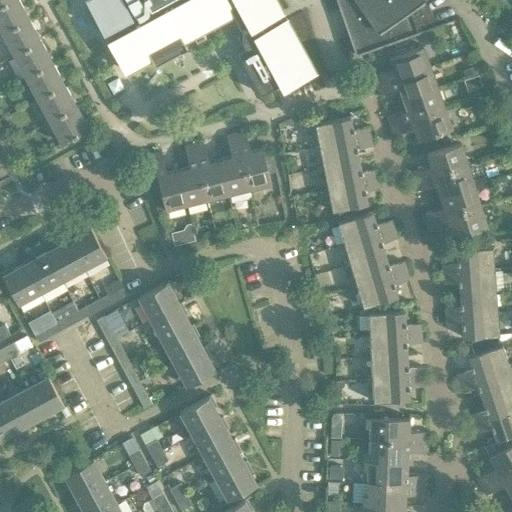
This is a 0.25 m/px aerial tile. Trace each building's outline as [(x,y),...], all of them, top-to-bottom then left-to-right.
[(0,30),(2,34),(29,19),(18,0),(11,0),(0,6),(0,30)] [(87,0),(103,31),(104,31),(109,38),(107,39),(123,67),(125,71),(129,69),(150,58),(154,65),(182,49),(186,47),(184,43),(183,40),(232,14),(240,29),(242,31),(242,33),(241,38),(241,40),(242,41),(242,42),(242,44),(244,47),(237,52),(258,90),(259,94),(279,83),(282,88),(310,73),(314,71),(312,67),(288,22),(288,23),(286,19),(282,21),(282,20),(280,21),(276,14),(278,13),(282,11),(280,7),(276,0),(87,0)] [(423,1),(422,0),(421,0),(336,0),(341,14),(347,22),(345,24),(355,54),(418,32),(410,10),(423,1)] [(14,55),(41,40),(29,19),(2,34),(14,55)] [(53,62),(50,57),(41,40),(14,55),(25,77),(53,62)] [(375,85),(430,66),(423,45),(388,57),(392,69),(372,76),(375,85)] [(37,99),(64,84),(53,62),(25,77),(37,99)] [(437,86),(430,66),(375,85),(379,94),(399,87),(403,99),(437,86)] [(49,121),(76,106),(64,84),(37,99),(49,121)] [(390,126),(444,107),(437,86),(403,99),(406,110),(387,117),(390,126)] [(76,106),(49,121),(61,143),(88,129),(76,106)] [(390,126),(393,135),(413,128),(417,140),(451,128),(444,107),(390,126)] [(370,135),(368,126),(353,129),(350,116),(315,123),(320,145),(370,135)] [(0,143),(2,146),(9,142),(0,124),(0,143)] [(249,188),(270,183),(262,148),(250,150),(245,130),(235,133),(249,188)] [(228,193),(249,188),(235,133),(225,135),(230,155),(219,158),(228,193)] [(372,145),(370,136),(370,135),(320,145),(324,167),(359,160),(356,148),(372,145)] [(228,193),(219,158),(208,161),(203,141),(193,143),(206,199),(228,193)] [(2,146),(9,160),(17,156),(9,142),(2,146)] [(186,204),(206,199),(193,143),(184,145),(189,166),(178,168),(186,204)] [(412,181),(467,164),(461,143),(426,154),(430,165),(409,172),(412,181)] [(178,168),(177,168),(166,171),(161,151),(151,154),(164,209),(186,204),(178,168)] [(378,178),(376,169),(361,171),(359,160),(324,167),(328,188),(378,178)] [(484,176),(472,179),(467,164),(412,181),(415,191),(435,185),(438,196),(485,181),(484,176)] [(365,190),(380,187),(378,178),(328,188),(332,210),(367,203),(365,190)] [(487,187),(485,181),(438,196),(442,207),(422,213),(425,223),(480,205),(476,190),(487,187)] [(425,223),(428,232),(449,226),(453,237),(487,227),(480,205),(425,223)] [(394,228),(391,219),(376,224),(372,211),(338,221),(344,243),(394,228)] [(80,269),(83,268),(106,255),(90,227),(65,241),(80,269)] [(396,237),(394,229),(394,228),(344,243),(351,264),(385,254),(381,242),(396,237)] [(59,281),(80,269),(65,241),(44,252),(59,281)] [(442,273),(493,269),(491,247),(456,250),(457,262),(441,263),(442,273)] [(38,292),(59,281),(44,252),(23,264),(38,292)] [(388,265),(385,254),(351,264),(357,285),(406,270),(403,261),(388,265)] [(17,303),(38,292),(23,264),(2,275),(17,303)] [(494,291),(493,269),(442,273),(442,282),(458,281),(459,293),(494,291)] [(393,283),(408,279),(406,270),(357,285),(363,306),(397,296),(393,283)] [(150,318),(178,303),(167,281),(138,297),(150,318)] [(100,298),(104,306),(126,294),(122,286),(100,298)] [(496,313),(496,312),(494,291),(459,293),(460,305),(444,306),(445,317),(496,313)] [(82,318),(104,306),(100,298),(78,310),(82,318)] [(190,324),(179,304),(178,303),(150,318),(161,339),(190,324)] [(61,330),(82,318),(78,310),(56,322),(61,330)] [(421,332),(420,323),(405,324),(404,311),(368,313),(370,335),(421,332)] [(445,317),(446,326),(461,325),(462,337),(498,334),(496,313),(445,317)] [(108,342),(116,338),(104,315),(96,320),(108,342)] [(38,342),(61,330),(56,322),(34,334),(38,342)] [(0,326),(0,339),(10,335),(4,324),(0,326)] [(201,345),(191,326),(190,324),(161,339),(172,360),(201,345)] [(406,343),(421,342),(421,332),(370,335),(371,357),(407,355),(406,343)] [(120,364),(128,359),(116,338),(108,342),(120,364)] [(3,347),(9,357),(20,352),(14,341),(3,347)] [(459,382),(508,366),(501,344),(467,356),(471,368),(456,373),(459,382)] [(214,370),(202,347),(201,345),(172,360),(186,385),(214,370)] [(0,362),(9,357),(3,347),(0,348),(0,362)] [(423,376),(423,366),(407,367),(407,355),(371,357),(372,379),(423,376)] [(132,385),(140,381),(128,359),(120,364),(132,385)] [(511,387),(511,378),(508,366),(459,382),(462,391),(477,386),(481,398),(511,387)] [(26,387),(42,415),(63,404),(48,375),(26,387)] [(408,386),(424,385),(423,376),(372,379),(373,401),(409,399),(408,386)] [(132,385),(141,403),(144,408),(152,404),(140,381),(132,385)] [(21,427),(42,415),(26,387),(5,398),(21,427)] [(511,410),(511,387),(481,398),(485,409),(470,414),(473,424),(511,410)] [(191,433),(219,417),(208,396),(179,411),(191,433)] [(0,437),(21,427),(5,398),(0,401),(0,437)] [(511,410),(473,424),(476,432),(491,427),(495,439),(511,433),(511,410)] [(428,442),(428,431),(408,431),(409,418),(370,416),(369,439),(428,442)] [(231,438),(220,419),(219,417),(191,433),(203,455),(231,438)] [(162,450),(156,439),(162,436),(156,425),(139,434),(145,445),(152,456),(162,450)] [(242,459),(232,440),(231,438),(203,455),(214,475),(242,459)] [(427,452),(428,442),(369,439),(368,460),(407,463),(407,451),(427,452)] [(481,486),(511,467),(511,442),(488,456),(494,467),(476,477),(481,486)] [(134,465),(144,459),(139,448),(128,454),(134,465)] [(152,456),(157,466),(168,460),(162,450),(152,456)] [(75,495),(104,479),(92,458),(64,474),(75,495)] [(139,476),(150,470),(144,459),(134,465),(139,476)] [(256,484),(243,462),(242,459),(214,475),(227,500),(256,484)] [(406,474),(407,463),(368,460),(367,482),(426,485),(426,475),(406,474)] [(511,492),(511,467),(481,486),(486,494),(504,484),(510,494),(511,492)] [(94,511),(115,501),(105,481),(104,479),(75,495),(84,511),(94,511)] [(425,495),(426,485),(367,482),(366,504),(405,505),(405,494),(425,495)] [(175,499),(186,493),(180,483),(169,489),(175,499)] [(168,502),(162,492),(159,485),(148,491),(152,498),(157,508),(168,502)] [(511,511),(511,492),(510,494),(511,498),(511,506),(501,511),(511,511)] [(186,493),(175,499),(181,510),(191,504),(186,493)] [(250,511),(244,500),(221,511),(250,511)] [(121,511),(116,503),(115,501),(94,511),(121,511)] [(173,511),(168,502),(157,508),(159,511),(173,511)]
